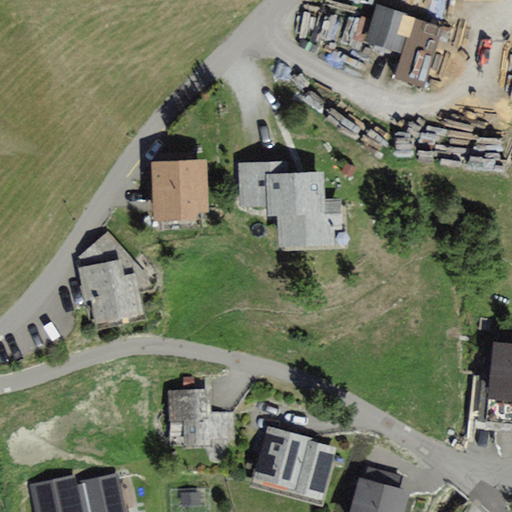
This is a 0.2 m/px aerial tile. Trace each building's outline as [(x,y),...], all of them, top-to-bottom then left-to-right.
[(390,55),(402,19),(371,8),(359,45),(390,55)] [(413,91),(433,31),(405,22),(385,82),(413,91)] [(336,221),(336,202),(321,203),(320,175),(274,177),(274,164),(244,165),(245,200),(273,199),(273,207),(284,206),(285,238),(330,236),(329,221),(336,221)] [(190,223),(193,173),(150,171),(147,220),(190,223)] [(75,272),(69,275),(75,327),(122,321),(121,293),(136,285),(99,240),(71,260),(75,272)] [(511,399),(511,352),(481,350),(477,397),(511,399)] [(198,394),(160,394),(161,449),(225,449),(226,417),(198,417),(198,394)] [(338,447),(268,423),(249,482),(321,506),(338,447)] [(398,511),(404,493),(364,482),(355,511),(398,511)]
